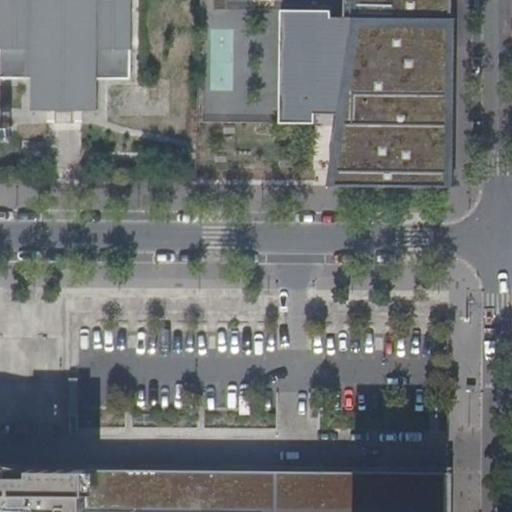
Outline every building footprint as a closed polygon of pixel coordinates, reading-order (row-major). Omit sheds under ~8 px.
[(73,100),(96,101),(97,80),(96,80),(96,69),(130,69),(130,39),(129,39),(129,0),(0,0),(0,68),(33,68),(33,100),(58,100),(58,94),(66,94),(73,94),(73,100)] [(226,0),(198,0),(198,8),(227,8),(226,0)] [(316,121),(316,112),(365,112),(365,167),(382,169),(400,171),(408,171),(419,171),(433,171),(438,171),(452,170),(453,0),(345,0),(345,15),(332,15),(331,8),(282,8),(281,121),(316,121)] [(9,131),(0,131),(0,139),(9,140),(9,131)] [(444,511),(445,472),(0,468),(0,511),(444,511)]
